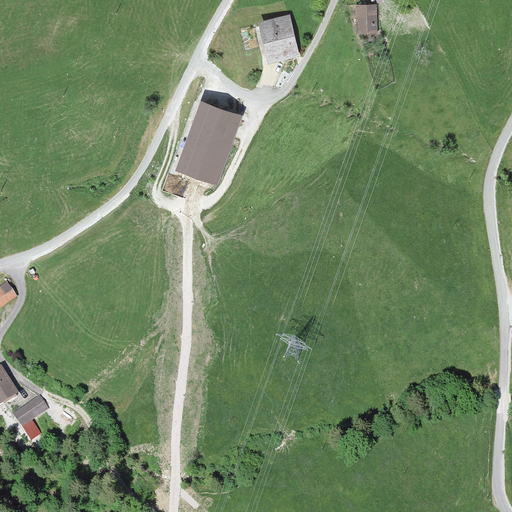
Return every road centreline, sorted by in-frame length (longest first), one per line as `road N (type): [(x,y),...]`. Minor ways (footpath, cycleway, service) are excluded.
road 1 (track): [(511,121),(488,197),(504,334),(497,476),(507,511)]
road 2 (track): [(0,264),(50,245),(124,194),(228,0)]
road 3 (track): [(184,207),(187,307),(172,511)]
road 4 (track): [(172,107),(157,194),(194,206),(224,184),(261,98)]
road 5 (track): [(194,63),(243,94),(283,91),(335,0)]
road 6 (track): [(41,392),(83,413),(121,485),(150,511)]
